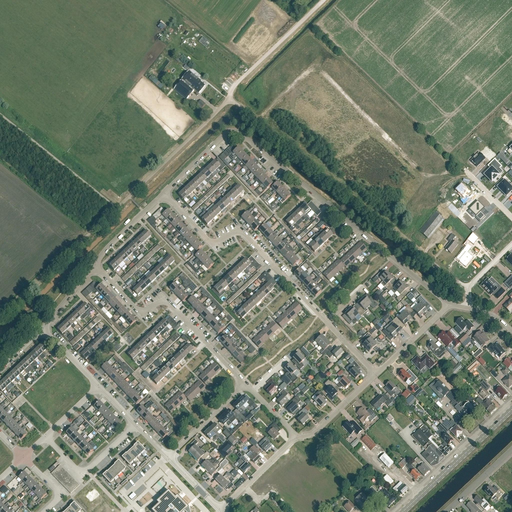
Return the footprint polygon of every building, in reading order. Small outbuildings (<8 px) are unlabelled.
[(199,95),(205,87),(200,83),(201,82),(198,80),(200,77),(190,69),(174,90),(186,100),(194,91),(199,95)] [(205,104),(200,100),(196,106),(201,109),(205,104)] [(503,108),(505,110),(511,103),(511,100),(503,108)] [(505,133),(504,133),(499,128),(496,132),(501,137),(496,141),(497,143),(495,145),(499,150),(511,138),(505,133)] [(237,158),(243,152),(239,148),(236,150),(234,152),(233,153),(235,156),(233,158),(235,160),(237,158)] [(241,162),(247,157),(243,152),(237,158),(241,162)] [(471,162),(477,168),(485,160),(480,154),(471,162)] [(245,167),(251,161),(247,157),(241,162),(245,167)] [(495,160),(488,166),(491,169),(485,176),(492,183),(499,176),(496,172),(502,167),(495,160)] [(210,165),(216,171),(218,169),(220,171),(225,167),(221,162),(218,165),(215,161),(210,165)] [(248,173),(250,171),(256,166),(251,161),(245,167),(248,170),(246,172),(248,173)] [(218,174),(216,171),(210,165),(206,169),(211,175),(213,173),(216,176),(218,174)] [(254,176),(260,170),(256,166),(250,171),(252,174),(248,177),(250,179),(254,176)] [(201,174),(207,179),(209,177),(211,180),(213,178),(211,175),(206,169),(201,174)] [(256,182),(264,175),(260,170),(254,176),(256,178),(254,180),(256,182)] [(207,184),(209,182),(207,179),(201,174),(197,178),(202,184),(204,181),(207,184)] [(262,185),(268,179),(264,175),(256,182),(260,187),(262,185)] [(202,184),(197,178),(192,182),(198,188),(200,186),(202,188),(204,186),(202,184)] [(268,179),(262,185),(265,188),(263,190),(264,191),(266,190),(267,190),(273,184),(268,179)] [(498,188),(502,193),(509,186),(503,179),(501,182),(502,184),(498,188)] [(197,188),(198,188),(192,182),(188,186),(193,192),(195,190),(198,192),(200,191),(197,188)] [(276,193),(282,187),(277,183),(271,188),(274,191),(272,193),(274,195),(276,193)] [(462,185),(455,191),(462,198),(460,200),(465,205),(470,199),(467,196),(470,193),(462,185)] [(189,196),(193,192),(188,186),(183,190),(189,196)] [(233,190),(239,196),(243,191),(238,186),(233,190)] [(511,188),(509,186),(502,193),(507,197),(511,193),(511,188)] [(280,197),(286,192),(282,187),(276,193),(278,195),(276,197),(278,199),(280,197)] [(191,202),(193,201),(189,196),(183,190),(178,195),(184,201),(187,198),(189,200),(191,202)] [(234,200),(239,196),(233,190),(229,194),(234,200)] [(286,192),(280,197),(282,200),(280,202),(282,204),(284,202),(290,196),(286,192)] [(234,200),(229,194),(226,196),(224,194),(222,196),(224,198),(230,204),(234,200)] [(225,208),(230,204),(224,198),(220,203),(225,208)] [(478,202),(469,210),(476,217),(481,222),(486,217),(483,214),(482,214),(481,213),(485,209),(478,202)] [(221,213),(225,208),(220,203),(215,207),(221,213)] [(299,209),(305,215),(307,213),(309,215),(311,213),(309,211),(304,205),(299,209)] [(216,217),(221,213),(215,207),(211,211),(216,217)] [(246,223),(251,217),(249,215),(253,211),(251,209),(247,213),(241,218),(246,223)] [(309,220),(305,215),(299,209),(295,214),(300,220),(303,217),(308,222),(309,220)] [(167,220),(172,215),(168,210),(166,212),(163,214),(162,215),(165,218),(162,220),(164,222),(167,220)] [(216,217),(211,211),(208,213),(204,210),(202,211),(206,215),(212,221),(216,217)] [(246,223),(250,227),(256,222),(253,219),(257,215),(256,213),(251,217),(246,223)] [(427,238),(443,219),(435,213),(419,232),(427,238)] [(295,214),(290,218),(296,224),(300,220),(295,214)] [(171,225),(177,219),(172,215),(167,220),(169,223),(166,225),(168,227),(171,225)] [(207,225),(212,221),(206,215),(202,219),(207,225)] [(298,227),(296,224),(290,218),(285,222),(291,228),(294,226),(298,230),(300,229),(298,227)] [(175,229),(181,224),(177,219),(171,225),(173,227),(169,230),(171,233),(175,229)] [(256,222),(250,227),(254,232),(260,226),(257,224),(259,222),(257,220),(256,222)] [(323,220),(317,226),(319,228),(320,227),(321,227),(322,226),(324,227),(325,225),(327,227),(328,225),(323,220)] [(179,234),(185,228),(181,224),(175,229),(177,231),(173,235),(175,237),(179,233),(179,234)] [(263,235),(269,229),(265,225),(259,230),(263,235)] [(183,238),(189,233),(185,228),(179,234),(181,236),(177,240),(180,242),(183,238)] [(322,230),(320,232),(322,234),(328,240),(332,236),(325,228),(323,231),(322,230)] [(268,240),(273,234),(269,229),(263,235),(268,240)] [(141,236),(146,241),(151,236),(146,231),(141,236)] [(273,234),(268,240),(272,244),(278,239),(275,236),(278,233),(276,231),(273,234)] [(188,243),(194,237),(189,233),(183,238),(186,240),(182,244),(184,246),(187,242),(188,243)] [(322,234),(320,236),(317,233),(315,235),(318,238),(323,244),(328,240),(322,234)] [(466,247),(457,259),(462,263),(461,264),(466,268),(474,258),(468,253),(472,248),(468,246),(470,243),(474,246),(479,239),(473,234),(464,245),(466,247)] [(447,241),(450,243),(445,250),(451,254),(458,246),(452,241),(456,237),(452,235),(447,241)] [(142,245),(146,241),(141,236),(137,240),(142,245)] [(192,247),(198,242),(194,237),(188,243),(190,245),(186,248),(188,250),(192,247)] [(311,240),(313,243),(319,248),(323,244),(318,238),(315,241),(312,238),(311,240)] [(282,243),(278,239),(272,244),(276,249),(282,243)] [(280,253),(289,245),(287,243),(288,242),(286,239),(282,243),(276,249),(280,253)] [(144,248),(142,245),(137,240),(132,244),(137,250),(138,251),(139,252),(144,248)] [(198,242),(192,247),(193,249),(189,253),(192,256),(196,252),(202,246),(198,242)] [(314,253),(319,248),(313,243),(311,245),(308,242),(306,244),(309,247),(314,253)] [(354,247),(361,254),(366,249),(360,242),(354,247)] [(138,251),(137,250),(132,244),(127,248),(132,254),(136,257),(138,255),(136,253),(138,251)] [(285,258),(293,250),(292,250),(293,249),(289,245),(280,253),(285,258)] [(356,259),(361,254),(354,247),(349,252),(356,259)] [(128,258),(132,254),(127,248),(123,253),(128,258)] [(289,262),(295,257),(292,254),(294,252),(293,250),(285,258),(289,262)] [(196,264),(205,255),(201,251),(195,256),(197,259),(193,262),(195,264),(196,264)] [(351,264),(356,259),(349,252),(344,257),(351,264)] [(123,262),(128,258),(123,253),(118,257),(123,262)] [(203,265),(209,260),(205,255),(196,264),(200,269),(203,265)] [(165,261),(170,266),(175,261),(169,256),(165,261)] [(119,267),(123,262),(118,257),(114,261),(119,267)] [(295,257),(289,262),(293,267),(296,265),(299,262),(295,257)] [(346,268),(351,264),(344,257),(339,262),(344,267),(346,268)] [(249,263),(247,261),(245,259),(241,263),(246,269),(249,267),(251,269),(253,267),(251,265),(249,263)] [(209,260),(203,265),(208,270),(214,265),(209,260)] [(339,262),(338,260),(333,265),(339,272),(344,267),(339,262)] [(114,271),(119,267),(114,261),(109,266),(114,271)] [(165,270),(170,266),(165,261),(160,265),(165,270)] [(246,269),(241,263),(236,268),(242,273),(244,271),(247,275),(249,273),(246,269)] [(161,275),(165,270),(160,265),(156,269),(161,275)] [(334,277),(339,272),(333,265),(328,270),(334,277)] [(237,278),(242,273),(236,268),(232,272),(237,278)] [(156,279),(161,275),(156,269),(151,273),(156,279)] [(304,273),(300,269),(294,274),(298,279),(304,273)] [(329,281),(334,277),(328,270),(322,275),(329,281)] [(390,275),(392,274),(390,273),(389,274),(387,272),(385,273),(383,270),(375,277),(378,280),(379,281),(381,280),(382,282),(390,275)] [(308,278),(305,275),(307,273),(306,271),(304,273),(298,279),(302,283),(308,278)] [(233,282),(237,278),(232,272),(227,276),(233,282)] [(151,283),(156,279),(151,273),(146,278),(151,283)] [(146,278),(144,275),(139,280),(142,282),(147,287),(151,283),(146,278)] [(390,276),(390,275),(382,282),(380,284),(384,288),(385,287),(387,290),(392,285),(390,282),(395,277),(393,276),(392,278),(390,276)] [(235,284),(233,282),(227,276),(222,280),(228,286),(231,284),(233,286),(235,284)] [(312,282),(310,280),(312,278),(310,276),(308,278),(302,283),(307,288),(312,282)] [(312,282),(307,288),(311,292),(317,287),(316,287),(314,284),(321,278),(320,278),(319,277),(318,276),(317,278),(312,282)] [(488,280),(488,279),(487,280),(488,280),(481,286),(491,296),(490,296),(491,296),(493,294),(494,296),(495,296),(498,299),(498,300),(498,299),(505,293),(505,292),(502,289),(501,289),(502,289),(499,291),(493,285),(495,282),(492,279),(489,281),(488,280)] [(147,287),(142,282),(139,280),(137,282),(139,284),(137,286),(142,292),(147,287)] [(223,290),(228,286),(222,280),(218,284),(223,290)] [(404,285),(405,285),(406,283),(405,282),(404,282),(403,284),(401,282),(401,281),(398,284),(396,281),(392,285),(387,290),(389,292),(390,291),(394,294),(397,292),(404,285)] [(174,293),(179,288),(181,286),(179,284),(177,286),(175,283),(169,288),(174,293)] [(263,288),(269,294),(274,289),(268,283),(265,286),(263,284),(262,286),(263,288)] [(100,294),(106,289),(101,284),(99,287),(97,288),(96,289),(95,290),(93,292),(92,293),(94,295),(97,292),(98,291),(100,294)] [(142,292),(137,286),(135,284),(133,286),(135,288),(132,291),(137,296),(142,292)] [(193,284),(189,287),(193,292),(196,290),(197,288),(193,284)] [(219,295),(223,290),(218,284),(213,289),(219,295)] [(317,287),(311,292),(315,297),(321,292),(318,289),(321,287),(318,285),(316,287),(317,287)] [(404,285),(405,285),(404,285),(397,292),(400,295),(396,299),(398,302),(403,297),(401,295),(409,287),(408,286),(406,287),(404,285)] [(178,298),(184,293),(179,288),(174,293),(178,298)] [(264,298),(269,294),(263,288),(261,290),(259,288),(257,290),(259,292),(264,298)] [(105,298),(110,293),(106,289),(100,294),(105,298)] [(264,298),(259,292),(257,294),(254,291),(252,294),(254,296),(260,302),(264,298)] [(184,293),(178,298),(183,302),(188,297),(191,295),(188,292),(185,294),(184,293)] [(109,303),(114,298),(110,293),(105,298),(109,303)] [(381,295),(377,298),(382,304),(386,301),(384,299),(388,295),(387,294),(385,296),(384,295),(382,296),(381,295)] [(361,300),(368,308),(368,307),(370,305),(373,309),(377,305),(375,303),(370,298),(368,301),(363,295),(362,297),(363,298),(361,300)] [(260,302),(254,296),(252,298),(250,296),(248,298),(250,300),(255,306),(260,302)] [(423,314),(423,315),(424,316),(426,315),(424,313),(426,311),(427,311),(425,309),(429,305),(420,296),(416,300),(417,301),(413,304),(416,307),(423,314)] [(197,301),(200,300),(198,298),(196,300),(193,297),(188,302),(192,306),(197,301)] [(113,308),(119,303),(114,298),(109,303),(113,308)] [(361,300),(359,299),(358,300),(360,302),(358,304),(357,303),(361,307),(358,310),(363,315),(365,312),(364,311),(368,308),(361,300)] [(255,306),(250,300),(247,303),(245,300),(243,302),(245,305),(251,311),(255,306)] [(202,306),(197,301),(192,306),(196,311),(202,306)] [(90,308),(85,303),(80,307),(85,313),(89,317),(91,315),(87,311),(90,308)] [(117,312),(123,307),(119,303),(113,308),(117,312)] [(291,308),(297,314),(302,309),(296,303),(291,308)] [(246,315),(251,311),(245,305),(243,307),(241,305),(239,307),(241,309),(246,315)] [(201,316),(206,311),(202,306),(196,311),(201,316)] [(363,315),(358,310),(356,312),(350,306),(349,307),(349,308),(349,307),(350,309),(348,311),(355,319),(355,318),(358,315),(359,315),(359,316),(360,317),(363,315)] [(423,314),(416,307),(413,310),(412,310),(409,306),(406,308),(411,313),(413,311),(421,319),(422,318),(421,316),(423,314),(423,315),(423,314)] [(85,313),(80,307),(76,312),(81,317),(85,313)] [(122,317),(127,312),(123,307),(117,312),(115,314),(118,317),(120,315),(122,317)] [(209,308),(206,311),(201,316),(205,320),(210,315),(212,313),(213,312),(209,308)] [(292,319),(297,314),(291,308),(286,312),(292,319)] [(412,315),(411,313),(406,308),(403,311),(404,312),(401,315),(408,323),(409,324),(410,323),(409,321),(411,319),(411,320),(411,319),(410,318),(412,315)] [(242,319),(246,315),(241,309),(236,313),(242,319)] [(358,321),(355,319),(348,311),(347,309),(345,311),(347,312),(345,314),(344,314),(344,315),(342,317),(350,325),(352,323),(354,325),(358,321)] [(81,317),(76,312),(71,316),(76,321),(81,317)] [(122,317),(126,321),(131,316),(127,312),(122,317)] [(287,324),(292,319),(286,312),(281,317),(287,324)] [(209,325),(215,320),(217,317),(215,315),(212,317),(210,315),(205,320),(209,325)] [(407,323),(408,323),(401,315),(400,315),(401,315),(397,318),(396,318),(394,320),(402,329),(405,327),(407,326),(405,324),(407,323)] [(76,327),(73,324),(76,321),(71,316),(66,320),(71,326),(74,329),(76,327)] [(131,316),(126,321),(130,326),(136,321),(131,316)] [(282,329),(287,324),(281,317),(276,322),(282,329)] [(466,323),(461,318),(456,324),(463,331),(466,328),(469,332),(474,327),(468,321),(466,323)] [(214,329),(219,324),(222,322),(219,319),(217,322),(215,320),(209,325),(214,329)] [(67,330),(71,326),(66,320),(62,325),(67,330)] [(167,327),(169,325),(164,320),(159,324),(167,332),(168,333),(170,331),(167,327)] [(400,331),(402,329),(394,320),(391,322),(388,325),(389,327),(397,335),(396,335),(398,337),(399,335),(398,334),(400,332),(400,331)] [(267,327),(274,334),(279,329),(273,322),(267,327)] [(363,328),(366,331),(372,326),(368,322),(363,328)] [(160,334),(162,337),(167,332),(159,324),(155,328),(160,334)] [(219,324),(214,329),(218,334),(224,329),(225,327),(224,325),(222,327),(219,324)] [(237,331),(231,324),(229,326),(235,333),(237,331)] [(65,335),(64,333),(67,330),(62,325),(57,329),(62,334),(64,336),(65,335)] [(104,333),(109,338),(114,334),(108,328),(106,326),(104,328),(106,330),(104,333)] [(269,338),(274,334),(267,327),(262,332),(269,338)] [(396,335),(397,335),(389,327),(389,328),(390,328),(386,331),(385,330),(382,332),(387,337),(390,341),(393,338),(394,340),(396,339),(395,338),(394,337),(396,335)] [(157,336),(160,334),(155,328),(150,333),(155,338),(157,340),(159,338),(157,336)] [(109,338),(104,333),(101,330),(99,332),(102,335),(99,337),(104,342),(109,338)] [(264,343),(269,338),(262,332),(257,337),(264,343)] [(460,344),(453,336),(449,332),(447,335),(444,332),(438,337),(448,347),(452,344),(456,348),(460,344)] [(478,344),(485,337),(481,332),(473,339),(478,344)] [(153,341),(155,338),(150,333),(146,337),(151,343),(153,345),(155,343),(153,341)] [(462,345),(469,338),(464,333),(457,340),(462,345)] [(224,346),(231,339),(229,337),(227,339),(222,334),(219,336),(222,339),(219,341),(224,346)] [(366,349),(373,342),(373,341),(373,342),(370,338),(371,337),(369,334),(360,343),(362,345),(361,347),(362,348),(364,346),(366,348),(366,349)] [(104,342),(99,337),(97,335),(95,336),(97,339),(95,341),(100,347),(104,342)] [(319,346),(326,340),(322,335),(318,339),(315,337),(310,342),(312,344),(313,344),(314,346),(317,344),(319,346)] [(146,347),(151,343),(146,337),(141,341),(146,347)] [(258,348),(264,343),(257,337),(252,341),(258,348)] [(485,337),(478,344),(482,348),(490,341),(485,337)] [(469,338),(462,345),(465,348),(472,341),(469,338)] [(228,351),(233,345),(235,344),(231,339),(224,346),(228,351)] [(326,349),(331,345),(326,340),(319,346),(317,349),(323,356),(329,351),(326,349)] [(95,351),(100,347),(95,341),(90,345),(95,351)] [(144,349),(146,347),(141,341),(137,346),(142,351),(144,354),(146,352),(144,349)] [(184,344),(181,347),(183,349),(188,354),(193,350),(188,345),(186,342),(184,344)] [(366,349),(364,350),(365,352),(366,351),(367,350),(369,352),(373,349),(375,351),(378,349),(380,347),(378,344),(377,345),(376,345),(373,342),(366,349)] [(439,348),(433,342),(427,348),(430,350),(431,350),(437,357),(441,353),(443,356),(448,352),(442,346),(439,348)] [(43,353),(44,352),(47,350),(54,357),(56,356),(52,351),(48,348),(48,349),(42,343),(38,348),(43,353)] [(85,350),(91,355),(95,351),(90,345),(90,346),(88,343),(86,345),(88,348),(87,348),(85,350)] [(232,355),(238,350),(240,348),(238,346),(236,348),(233,345),(228,351),(232,355)] [(501,348),(498,345),(495,348),(493,345),(488,349),(492,354),(494,352),(500,359),(505,353),(501,348)] [(142,351),(137,346),(132,350),(137,356),(140,358),(141,357),(139,354),(142,351)] [(188,354),(183,349),(181,347),(179,349),(181,351),(179,353),(184,359),(188,354)] [(47,356),(44,352),(43,353),(38,348),(33,352),(38,358),(39,357),(42,354),(45,357),(47,356)] [(81,354),(86,360),(91,355),(85,350),(83,348),(79,352),(81,354)] [(336,359),(343,353),(338,348),(332,353),(330,350),(326,354),(330,358),(333,355),(336,359)] [(475,359),(483,352),(480,349),(472,356),(475,359)] [(133,360),(137,356),(132,350),(127,355),(133,360)] [(237,360),(242,355),(244,353),(242,351),(240,353),(238,350),(232,355),(237,360)] [(42,360),(39,357),(38,358),(33,352),(28,356),(34,362),(35,361),(38,358),(41,362),(42,360)] [(179,363),(184,359),(179,353),(174,358),(179,363)] [(302,364),(301,363),(304,360),(298,353),(293,358),(297,363),(295,365),(300,370),(304,366),(302,364)] [(171,355),(167,359),(168,360),(170,362),(175,367),(179,363),(174,358),(171,355)] [(242,355),(237,360),(241,364),(247,359),(242,355)] [(435,364),(426,355),(422,359),(419,359),(417,357),(412,362),(417,368),(418,367),(421,370),(426,366),(429,370),(435,364)] [(38,364),(35,361),(34,362),(28,356),(24,361),(29,366),(30,365),(33,363),(36,366),(38,364)] [(170,362),(168,360),(166,362),(168,364),(165,366),(170,372),(175,367),(170,362)] [(33,369),(30,365),(29,366),(24,361),(19,365),(25,371),(26,370),(28,367),(31,370),(32,370),(33,369)] [(349,367),(346,369),(349,373),(355,379),(360,375),(355,369),(358,366),(354,362),(351,365),(349,367)] [(106,372),(111,367),(107,363),(101,368),(106,372)] [(209,368),(215,375),(220,370),(214,363),(209,368)] [(287,367),(284,369),(288,373),(288,372),(289,374),(287,377),(293,383),(298,379),(296,377),(293,374),(296,371),(290,364),(287,367)] [(453,375),(461,367),(458,364),(451,372),(453,375)] [(29,373),(26,370),(25,371),(19,365),(15,369),(20,375),(21,374),(24,371),(27,375),(28,373),(29,373)] [(166,376),(170,372),(165,366),(160,371),(166,376)] [(116,372),(118,370),(115,368),(114,370),(111,367),(106,372),(110,377),(116,372)] [(210,379),(215,375),(209,368),(204,373),(210,379)] [(509,375),(508,374),(510,372),(506,368),(502,372),(506,376),(507,377),(503,382),(509,388),(511,385),(511,378),(509,375)] [(10,374),(15,379),(16,378),(19,376),(22,379),(24,377),(21,374),(20,375),(15,369),(10,374)] [(166,376),(160,371),(158,369),(156,370),(159,373),(156,375),(161,380),(166,376)] [(410,376),(404,370),(398,375),(406,383),(409,380),(413,383),(417,379),(412,374),(410,376)] [(118,375),(116,372),(110,377),(115,382),(120,377),(122,375),(120,373),(118,375)] [(156,375),(153,372),(151,374),(154,377),(151,380),(156,385),(161,380),(156,375)] [(345,389),(350,384),(345,380),(348,377),(344,372),(339,377),(342,380),(337,385),(338,387),(339,388),(341,388),(341,387),(342,386),(345,389)] [(205,384),(210,379),(204,373),(199,378),(205,384)] [(19,382),(16,378),(15,379),(10,374),(6,378),(11,384),(12,383),(15,380),(18,383),(19,382)] [(286,385),(290,381),(285,375),(281,379),(284,383),(286,385)] [(124,381),(120,377),(115,382),(119,386),(124,381)] [(15,386),(12,383),(11,384),(6,378),(1,382),(6,388),(7,387),(10,384),(13,388),(15,386)] [(119,386),(123,391),(129,386),(131,384),(129,382),(128,383),(125,380),(124,381),(119,386)] [(336,387),(331,382),(329,380),(324,384),(326,386),(329,389),(326,392),(329,395),(327,396),(332,401),(336,397),(334,396),(337,393),(332,388),(335,386),(336,387)] [(194,386),(200,393),(205,388),(199,381),(194,386)] [(279,387),(276,385),(272,381),(268,385),(270,388),(266,392),(271,396),(276,391),(279,393),(282,390),(279,387)] [(446,396),(450,392),(440,381),(434,387),(444,398),(446,396)] [(488,392),(491,389),(484,381),(480,384),(488,392)] [(10,390),(7,387),(6,388),(1,382),(0,383),(0,390),(2,392),(5,389),(8,392),(10,390)] [(390,383),(386,386),(390,390),(387,393),(392,397),(394,394),(397,397),(401,393),(399,390),(396,388),(395,388),(390,383)] [(128,396),(133,390),(129,386),(123,391),(128,396)] [(195,397),(200,393),(194,386),(189,391),(195,397)] [(416,386),(413,388),(411,386),(408,389),(413,395),(417,392),(419,389),(416,386)] [(501,388),(499,386),(495,389),(497,392),(495,393),(502,400),(508,395),(501,388)] [(128,396),(132,400),(137,395),(140,393),(138,391),(137,392),(134,389),(133,390),(128,396)] [(281,407),(287,401),(290,398),(287,395),(288,395),(283,390),(279,394),(282,397),(277,402),(281,407)] [(190,402),(195,397),(189,391),(184,396),(186,398),(190,402)] [(323,396),(324,396),(319,391),(314,395),(317,399),(315,402),(321,408),(326,404),(321,398),(323,396)] [(484,400),(488,396),(483,391),(479,395),(484,400)] [(186,398),(184,396),(180,392),(175,397),(181,403),(186,398)] [(452,402),(455,400),(456,399),(450,392),(446,396),(452,402)] [(137,395),(132,400),(136,405),(144,398),(142,396),(140,398),(137,395)] [(411,395),(404,402),(408,405),(414,398),(411,395)] [(385,400),(380,396),(371,404),(377,411),(385,403),(388,407),(393,402),(388,397),(385,400)] [(176,408),(181,403),(175,397),(170,401),(176,408)] [(238,401),(243,407),(246,403),(251,407),(252,406),(255,409),(258,407),(254,404),(255,404),(250,399),(248,402),(242,397),(238,401)] [(294,416),(298,412),(296,410),(298,408),(296,406),(299,403),(301,401),(296,397),(290,403),(292,405),(287,410),(292,415),(292,414),(294,416)] [(466,406),(465,404),(463,404),(457,398),(456,399),(455,400),(452,402),(450,404),(462,416),(460,418),(464,422),(466,419),(467,419),(468,419),(469,418),(470,417),(469,416),(470,416),(471,417),(476,411),(469,404),(466,406)] [(484,404),(479,398),(476,401),(487,412),(487,411),(491,415),(496,409),(493,406),(494,405),(488,400),(484,404)] [(171,413),(176,408),(170,401),(165,406),(171,413)] [(243,407),(238,401),(233,406),(239,413),(237,415),(243,421),(244,422),(247,420),(241,414),(246,410),(243,407)] [(98,412),(104,406),(99,402),(94,407),(97,411),(94,414),(96,416),(99,413),(98,412)] [(103,416),(108,411),(104,406),(98,412),(99,413),(102,415),(98,419),(100,420),(103,417),(103,416)] [(137,411),(141,416),(147,411),(148,410),(146,408),(145,409),(142,406),(137,411)] [(9,417),(8,416),(5,413),(9,410),(7,408),(4,411),(5,412),(0,416),(0,418),(3,422),(9,417)] [(369,414),(363,408),(357,414),(360,417),(358,419),(363,424),(368,419),(371,422),(377,417),(372,411),(369,414)] [(153,414),(148,409),(148,410),(147,411),(141,416),(146,421),(151,415),(153,414)] [(302,425),(308,419),(306,416),(309,413),(304,409),(300,413),(303,415),(297,420),(302,425)] [(107,421),(113,415),(108,411),(103,416),(103,417),(106,420),(103,423),(105,425),(108,422),(107,421)] [(223,415),(231,424),(235,420),(233,417),(233,416),(228,411),(227,411),(225,412),(226,413),(223,415)] [(13,421),(12,420),(10,418),(13,414),(11,413),(8,416),(9,417),(3,422),(8,427),(13,421)] [(389,414),(384,418),(388,423),(393,419),(389,414)] [(112,425),(117,420),(113,415),(107,421),(108,422),(111,424),(107,427),(109,429),(112,426),(112,425)] [(150,425),(155,420),(157,418),(155,416),(153,418),(151,415),(146,421),(150,425)] [(229,426),(231,424),(223,415),(221,418),(220,417),(219,419),(220,419),(219,420),(224,425),(226,423),(229,426)] [(18,426),(17,425),(14,422),(17,419),(16,417),(12,420),(13,421),(8,427),(12,431),(18,426)] [(112,425),(112,426),(115,429),(112,432),(113,434),(117,430),(116,430),(122,424),(117,420),(112,425)] [(154,430),(160,425),(159,424),(161,423),(159,421),(158,422),(155,420),(150,425),(154,430)] [(445,428),(449,432),(450,431),(457,438),(462,433),(455,425),(453,428),(446,420),(441,424),(445,428)] [(22,430),(21,429),(19,427),(22,424),(20,422),(17,425),(18,426),(12,431),(17,436),(22,430)] [(357,435),(362,431),(358,426),(354,422),(351,425),(348,422),(343,427),(351,435),(354,432),(357,435)] [(76,432),(75,431),(72,429),(75,426),(74,424),(70,427),(71,428),(66,433),(70,438),(76,432)] [(214,424),(209,429),(223,443),(226,441),(224,439),(225,438),(221,435),(220,436),(217,433),(220,430),(214,424)] [(274,440),(279,436),(277,434),(281,430),(274,424),(269,428),(272,431),(268,434),(274,440)] [(447,433),(449,432),(445,428),(441,424),(438,428),(445,435),(442,438),(449,446),(454,441),(450,437),(447,433)] [(158,434),(164,429),(160,425),(154,430),(158,434)] [(22,430),(17,436),(21,440),(27,435),(23,431),(26,428),(24,426),(21,429),(22,430)] [(419,430),(428,440),(432,436),(428,432),(429,432),(423,426),(419,430)] [(80,437),(79,436),(77,433),(80,430),(78,428),(75,431),(76,432),(70,438),(75,442),(80,437)] [(164,429),(158,434),(163,439),(168,434),(164,429)] [(216,441),(218,438),(209,429),(204,434),(210,440),(213,438),(216,441)] [(428,440),(419,430),(412,437),(425,450),(426,451),(421,455),(430,465),(435,460),(438,464),(444,458),(440,454),(441,453),(434,446),(428,440)] [(222,433),(228,439),(231,437),(227,433),(225,431),(222,433)] [(85,441),(84,440),(81,438),(84,435),(84,434),(83,433),(79,436),(80,437),(75,442),(79,447),(85,441)] [(232,445),(233,446),(238,442),(232,436),(231,437),(228,439),(227,440),(232,445)] [(372,451),(377,446),(367,436),(361,440),(372,451)] [(89,446),(88,445),(85,442),(89,439),(87,437),(84,440),(85,441),(79,447),(83,451),(89,446)] [(266,453),(271,447),(268,444),(270,442),(266,438),(262,441),(265,444),(261,448),(266,453)] [(349,444),(352,447),(359,442),(357,439),(349,444)] [(193,457),(199,451),(195,446),(198,443),(195,440),(190,445),(193,448),(188,452),(193,457)] [(89,446),(83,451),(88,456),(94,450),(90,447),(93,444),(91,442),(88,445),(89,446)] [(221,449),(225,453),(231,447),(227,442),(221,449)] [(134,447),(141,455),(145,451),(138,443),(134,447)] [(446,456),(452,451),(447,445),(441,450),(446,456)] [(137,458),(141,455),(134,447),(130,451),(137,458)] [(246,455),(249,458),(254,464),(260,458),(257,455),(260,452),(254,447),(249,451),(250,452),(246,455)] [(133,462),(137,458),(130,451),(126,454),(133,462)] [(204,460),(209,456),(210,455),(209,455),(207,452),(205,454),(203,451),(201,453),(199,451),(193,457),(197,462),(202,457),(204,460)] [(129,466),(133,462),(126,454),(122,458),(129,466)] [(388,469),(394,463),(385,454),(379,460),(388,469)] [(244,474),(250,468),(245,463),(247,461),(243,457),(237,462),(239,465),(237,467),(244,474)] [(296,457),(269,483),(295,511),(315,511),(334,495),(327,487),(323,490),(313,479),(319,474),(306,460),(302,464),(296,457)] [(206,471),(217,461),(214,459),(211,462),(212,463),(210,465),(206,462),(202,466),(206,471)] [(404,467),(405,466),(408,462),(405,459),(398,465),(402,469),(404,467)] [(115,465),(122,473),(126,469),(118,461),(114,465),(115,465)] [(217,461),(206,471),(211,476),(216,471),(212,468),(214,466),(215,467),(217,465),(219,463),(217,461)] [(417,481),(419,479),(419,478),(421,476),(417,472),(417,471),(413,468),(408,462),(405,466),(411,472),(409,473),(412,477),(413,477),(416,481),(417,480),(417,481)] [(425,477),(430,472),(423,464),(418,469),(425,477)] [(118,476),(122,473),(115,465),(111,469),(118,476)] [(114,480),(118,476),(111,469),(107,472),(107,473),(114,480)] [(230,475),(219,485),(224,489),(226,487),(228,490),(233,486),(230,483),(229,485),(226,482),(229,480),(231,478),(233,480),(238,475),(234,471),(230,475)] [(23,482),(29,477),(24,472),(19,478),(22,481),(19,485),(21,486),(24,483),(23,482)] [(110,484),(114,480),(107,473),(107,472),(102,476),(110,484)] [(219,485),(230,475),(228,473),(225,475),(226,476),(223,479),(220,476),(215,480),(219,485)] [(381,479),(388,486),(392,482),(385,475),(381,479)] [(28,487),(33,481),(29,477),(23,482),(24,483),(27,486),(23,489),(25,491),(28,487)] [(32,491),(37,486),(33,481),(28,487),(31,490),(28,493),(29,495),(33,492),(32,491)] [(403,486),(400,482),(393,489),(396,493),(398,491),(402,495),(408,490),(404,486),(403,486)] [(36,496),(42,490),(37,486),(32,491),(33,492),(35,495),(32,498),(34,500),(37,496),(36,496)] [(496,493),(491,487),(486,492),(492,499),(495,496),(499,500),(503,495),(499,491),(496,493)] [(391,497),(384,489),(378,495),(385,502),(384,503),(388,508),(396,500),(392,495),(391,497)] [(36,496),(37,496),(40,499),(37,503),(38,504),(42,501),(41,500),(46,495),(42,490),(36,496)] [(189,508),(187,506),(177,496),(175,498),(168,491),(156,503),(158,505),(151,511),(185,511),(189,508)] [(361,508),(365,504),(365,502),(368,499),(362,493),(354,501),(361,508)] [(482,501),(478,497),(477,498),(476,498),(475,499),(476,499),(475,500),(479,504),(478,504),(480,506),(485,510),(490,505),(484,499),(482,501)] [(347,511),(349,511),(355,507),(349,501),(343,507),(347,511)] [(9,511),(6,508),(9,505),(8,503),(4,506),(5,507),(0,511),(9,511)] [(70,507),(74,511),(80,511),(82,511),(74,503),(70,507)] [(474,506),(471,503),(467,506),(472,511),(471,511),(478,511),(480,511),(475,505),(474,506)]
